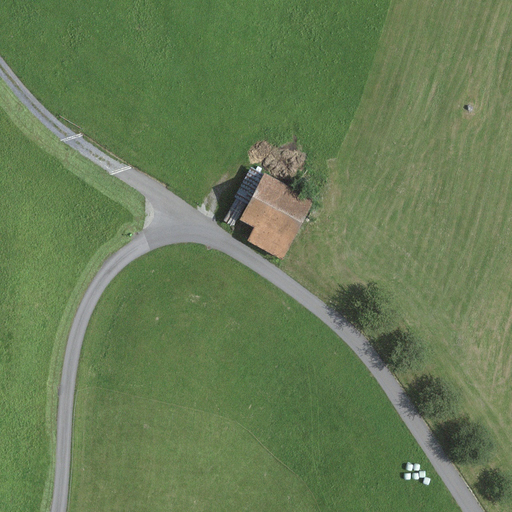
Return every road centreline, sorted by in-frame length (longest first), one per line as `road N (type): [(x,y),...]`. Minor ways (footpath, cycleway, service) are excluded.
road 1 (unclassified): [(473,511),(357,342),(278,276),(198,234),(155,239),(128,255),(81,315),(66,394),(62,511)]
road 2 (track): [(184,234),(150,192),(51,126),(0,66)]
